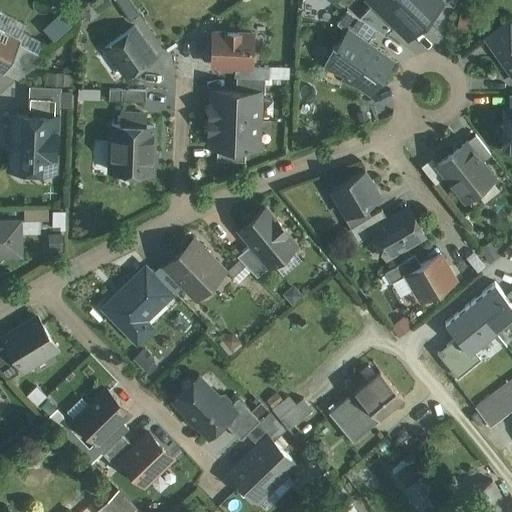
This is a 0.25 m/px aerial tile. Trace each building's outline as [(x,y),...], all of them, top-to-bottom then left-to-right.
[(140,12),(131,0),(116,0),(130,19),(140,12)] [(441,2),(441,1),(440,0),(372,0),(374,2),(397,24),(408,35),(441,2)] [(397,24),(374,2),(360,16),(377,28),(386,34),(397,24)] [(360,16),(347,7),(337,22),(348,30),(349,29),(367,42),(377,28),(360,16)] [(511,25),(509,22),(487,37),(494,47),(511,34),(511,25)] [(135,25),(105,45),(127,75),(156,55),(135,25)] [(21,38),(0,27),(0,68),(5,70),(19,42),(21,38)] [(367,42),(349,29),(348,30),(337,46),(334,44),(326,64),(346,72),(344,77),(360,83),(370,90),(391,59),(367,42)] [(252,32),(214,31),(213,63),(251,64),(251,60),(252,49),(252,32)] [(511,34),(494,47),(511,72),(511,34)] [(45,55),(19,42),(5,70),(19,78),(45,55)] [(45,81),(63,82),(64,68),(46,68),(45,81)] [(265,77),(237,76),(237,89),(261,90),(261,91),(264,91),(265,77)] [(62,85),(30,84),(29,113),(56,114),(56,115),(60,115),(62,85)] [(146,88),(110,87),(109,99),(145,100),(146,88)] [(237,89),(212,89),(211,102),(210,102),(209,116),(260,118),(261,91),(261,90),(237,89)] [(511,108),(504,108),(504,120),(500,122),(500,132),(504,134),(503,149),(511,148),(511,108)] [(146,112),(122,111),(121,123),(145,124),(146,112)] [(29,113),(14,113),(12,166),(54,168),(56,115),(56,114),(29,113)] [(260,118),(209,116),(209,131),(210,131),(210,144),(245,146),(259,146),(260,118)] [(121,123),(112,123),(110,169),(120,170),(120,171),(122,173),(129,174),(131,171),(131,170),(153,171),(154,125),(145,124),(121,123)] [(467,140),(438,163),(445,172),(466,198),(494,175),(467,140)] [(245,146),(218,145),(217,159),(232,159),(245,160),(245,146)] [(433,181),(445,172),(438,163),(429,151),(417,161),(433,181)] [(365,169),(332,188),(347,214),(366,204),(380,195),(365,169)] [(366,204),(347,214),(344,215),(351,226),(372,214),(366,204)] [(276,219),(266,206),(240,227),(252,242),(270,264),(296,243),(286,231),(287,230),(277,218),(276,219)] [(388,218),(371,228),(373,232),(387,256),(425,233),(409,206),(388,218)] [(48,219),(48,207),(24,208),(25,219),(48,219)] [(372,214),(351,226),(359,240),(373,232),(371,228),(388,218),(382,208),(372,214)] [(20,219),(0,219),(0,253),(21,253),(20,219)] [(224,268),(194,237),(166,264),(196,295),(224,268)] [(270,264),(252,242),(237,254),(257,275),(270,264)] [(421,264),(406,272),(421,297),(455,277),(440,252),(421,264)] [(414,254),(385,271),(391,281),(406,272),(421,264),(414,254)] [(511,288),(511,269),(506,265),(497,275),(511,288)] [(174,290),(152,268),(142,278),(159,296),(160,295),(165,299),(174,290)] [(142,278),(137,273),(104,306),(137,340),(152,326),(141,314),(159,296),(142,278)] [(495,281),(470,301),(494,330),(511,315),(511,290),(507,295),(495,281)] [(457,336),(448,344),(468,368),(481,357),(473,348),(494,330),(470,301),(445,321),(457,336)] [(38,316),(4,336),(23,368),(57,348),(38,316)] [(19,371),(4,346),(0,348),(0,370),(7,378),(19,371)] [(380,369),(356,389),(362,397),(386,376),(380,369)] [(386,376),(362,397),(379,418),(404,397),(386,376)] [(214,395),(197,377),(193,381),(191,379),(186,379),(183,383),(182,388),(184,389),(174,399),(209,435),(223,421),(237,408),(232,402),(224,395),(214,395)] [(511,378),(476,406),(491,426),(511,410),(511,378)] [(129,410),(108,388),(76,419),(97,441),(121,419),(129,410)] [(356,389),(329,411),(353,440),(379,418),(362,397),(356,389)] [(260,419),(238,396),(232,402),(237,408),(223,421),(240,438),(260,419)] [(304,397),(280,417),(289,428),(313,408),(304,397)] [(269,411),(248,432),(259,443),(280,422),(269,411)] [(121,419),(97,441),(94,443),(103,452),(122,433),(123,433),(129,427),(121,419)] [(173,455),(149,431),(134,445),(120,459),(121,459),(144,483),(173,455)] [(123,433),(103,453),(115,465),(121,459),(120,459),(134,445),(123,433)] [(269,434),(230,471),(240,481),(238,486),(243,491),(248,490),(258,500),(296,462),(269,434)] [(407,462),(396,471),(405,481),(416,472),(407,462)] [(485,470),(465,481),(472,492),(492,480),(485,470)] [(420,509),(437,498),(421,476),(405,487),(420,509)] [(492,480),(472,492),(482,511),(489,511),(505,503),(492,480)] [(142,511),(119,488),(97,510),(98,511),(142,511)] [(489,511),(511,511),(511,509),(507,502),(505,503),(489,511)]
